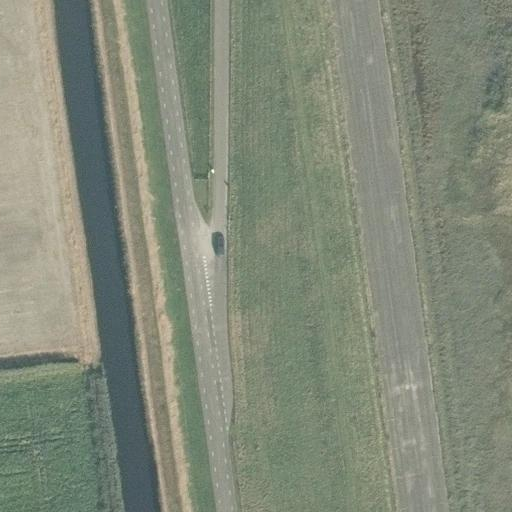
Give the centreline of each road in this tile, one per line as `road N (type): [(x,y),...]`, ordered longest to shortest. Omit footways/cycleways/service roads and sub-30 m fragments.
road 1 (unclassified): [(212,377),(155,0)]
road 2 (unclassified): [(212,377),(221,0)]
road 3 (unclassified): [(228,511),(212,377)]
